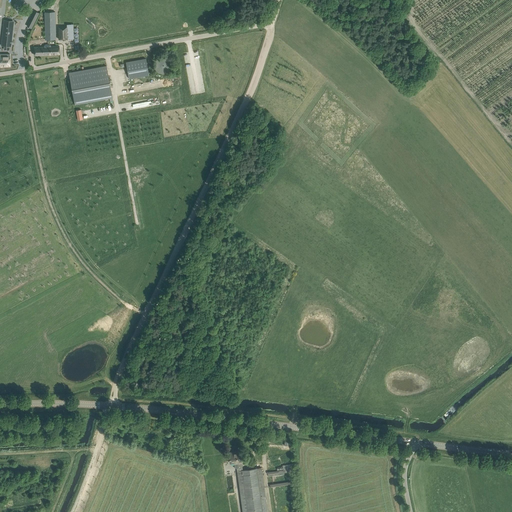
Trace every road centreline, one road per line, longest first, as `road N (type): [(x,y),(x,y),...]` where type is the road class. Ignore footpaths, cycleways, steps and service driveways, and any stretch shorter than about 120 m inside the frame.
road 1 (track): [(271,23),(257,76),(119,377),(75,511)]
road 2 (tertiary): [(414,443),(113,406)]
road 3 (unclassified): [(271,23),(0,73)]
